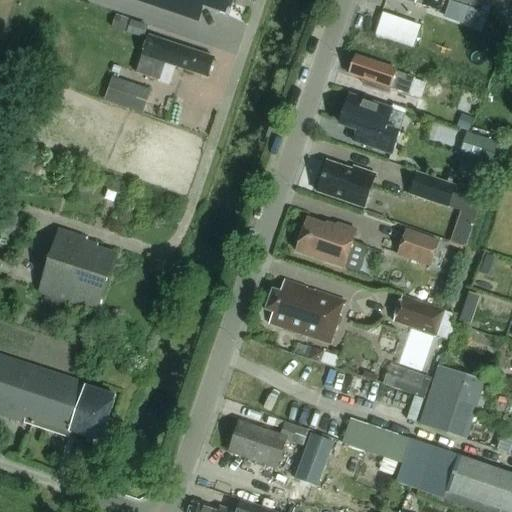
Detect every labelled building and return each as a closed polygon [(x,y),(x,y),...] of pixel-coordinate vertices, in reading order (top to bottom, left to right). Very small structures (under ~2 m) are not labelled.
[(126,0),(198,25),(203,10),(227,18),(233,0),(126,0)] [(439,15),(443,0),(397,0),(400,1),(399,3),(414,8),(414,7),(439,15)] [(381,17),(374,37),(413,50),(420,30),(381,17)] [(213,61),(147,39),(135,73),(158,81),(163,66),(207,81),(213,61)] [(396,74),(355,59),(349,77),(364,83),(362,88),(388,97),(390,92),(409,98),(415,82),(396,75),(396,74)] [(150,93),(111,80),(103,103),(142,117),(150,93)] [(384,132),(390,114),(355,102),(345,130),(373,140),(369,152),(389,159),(397,137),(384,132)] [(489,167),(495,147),(464,137),(458,157),(489,167)] [(316,195),(363,212),(375,178),(353,170),(352,174),(327,165),(316,195)] [(456,187),(417,174),(409,197),(448,210),(456,187)] [(343,271),(356,233),(337,227),(336,231),(307,222),(296,255),(343,271)] [(438,243),(404,232),(395,258),(429,270),(438,243)] [(96,314),(115,257),(97,251),(98,248),(86,244),(87,242),(58,233),(38,295),(96,314)] [(281,295),(273,293),(265,313),(273,315),(269,327),(330,347),(346,304),(285,283),(281,295)] [(439,343),(448,316),(405,302),(396,329),(439,343)] [(399,362),(421,366),(425,345),(404,341),(399,362)] [(100,445),(115,399),(85,389),(86,387),(0,358),(0,418),(24,427),(25,426),(68,440),(70,435),(100,445)] [(465,443),(484,383),(437,368),(418,428),(465,443)] [(423,401),(429,382),(397,370),(391,390),(423,401)] [(469,511),(511,511),(511,477),(350,421),(341,445),(402,467),(395,486),(469,511)] [(280,439),(239,425),(229,455),(276,471),(286,443),(303,449),(308,433),(285,425),(280,439)]
